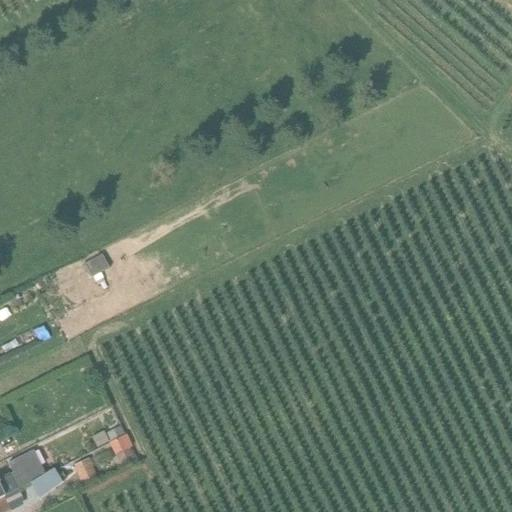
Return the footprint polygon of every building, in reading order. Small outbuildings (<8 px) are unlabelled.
[(101,254),(81,266),(88,280),(109,268),(101,254)] [(110,443),(126,435),(121,427),(107,434),(110,443)] [(126,435),(110,443),(109,443),(122,471),(138,464),(131,448),(132,447),(127,434),(126,435)] [(29,483),(46,474),(33,450),(8,463),(13,473),(0,479),(0,497),(4,495),(17,489),(29,483)] [(89,458),(73,465),(84,490),(99,483),(89,458)] [(46,474),(29,483),(39,499),(62,482),(54,470),(46,474)] [(17,489),(4,495),(11,510),(22,504),(23,501),(17,489)] [(4,495),(0,497),(0,511),(6,511),(11,510),(4,495)]
